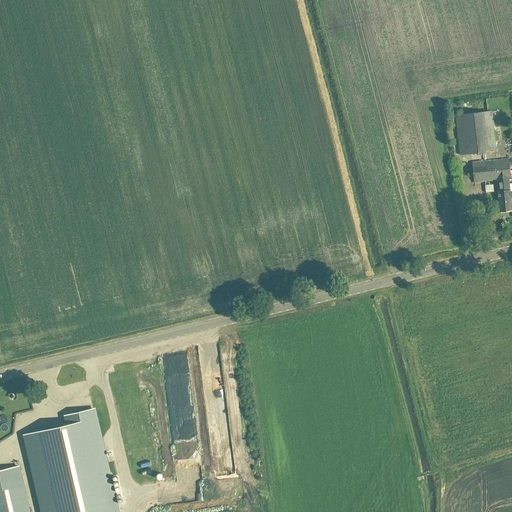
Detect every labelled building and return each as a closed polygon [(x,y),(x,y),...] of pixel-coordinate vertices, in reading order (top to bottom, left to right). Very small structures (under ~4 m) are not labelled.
[(460,155),(498,151),(493,110),(455,114),(460,155)] [(500,212),(511,210),(511,204),(510,190),(509,180),(511,180),(509,159),(472,163),(474,182),(497,179),(498,191),(500,212)] [(148,416),(159,416),(157,382),(135,384),(139,426),(149,425),(148,416)] [(184,454),(198,452),(195,429),(181,430),(182,440),(189,439),(190,448),(184,449),(184,454)] [(29,511),(19,466),(0,470),(0,511),(29,511)] [(248,491),(247,479),(239,479),(240,492),(248,491)]
